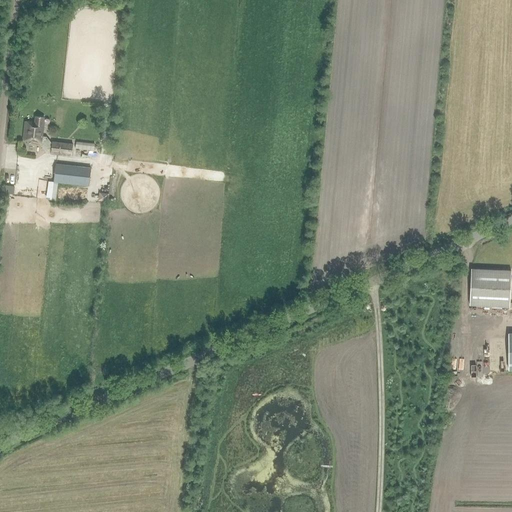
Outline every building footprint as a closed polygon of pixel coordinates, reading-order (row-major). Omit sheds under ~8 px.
[(71,156),(73,145),(53,142),(52,144),(46,137),(42,137),(44,118),(35,117),(34,123),(25,122),(23,141),(34,142),(33,145),(41,146),(46,153),(71,156)] [(76,141),(75,148),(93,150),(94,142),(76,141)] [(90,168),(55,164),(53,182),(88,186),(90,168)] [(98,192),(98,200),(108,200),(108,192),(98,192)] [(509,307),(511,271),(471,269),(469,305),(509,307)]
